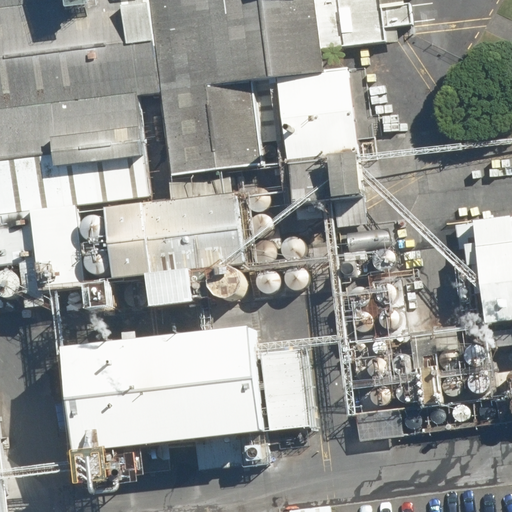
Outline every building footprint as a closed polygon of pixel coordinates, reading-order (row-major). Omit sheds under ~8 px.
[(0,0),(0,9),(81,0),(0,0)] [(0,111),(142,95),(161,93),(150,0),(81,0),(0,9),(0,111)] [(320,0),(150,0),(161,93),(171,176),(267,165),(258,80),(329,72),(327,49),(320,0)] [(320,0),(327,49),(424,38),(419,0),(320,0)] [(352,75),(280,83),(294,207),(366,198),(352,75)] [(142,95),(0,111),(0,214),(154,197),(142,95)] [(240,198),(113,212),(121,285),(248,270),(240,198)] [(511,214),(473,219),(486,332),(511,328),(511,214)] [(255,330),(69,351),(81,454),(267,433),(255,330)] [(304,345),(264,349),(274,434),(313,429),(304,345)] [(0,511),(13,511),(3,396),(0,395),(0,511)] [(478,455),(475,438),(422,447),(425,465),(478,455)]
